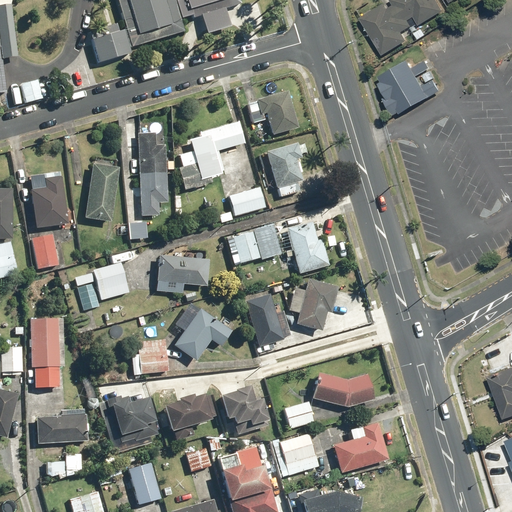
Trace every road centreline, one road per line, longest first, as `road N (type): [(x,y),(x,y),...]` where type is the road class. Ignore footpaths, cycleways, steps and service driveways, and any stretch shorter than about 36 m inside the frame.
road 1 (residential): [(0,128),(322,41)]
road 2 (secondary): [(414,338),(322,41)]
road 3 (secondary): [(469,511),(414,338)]
